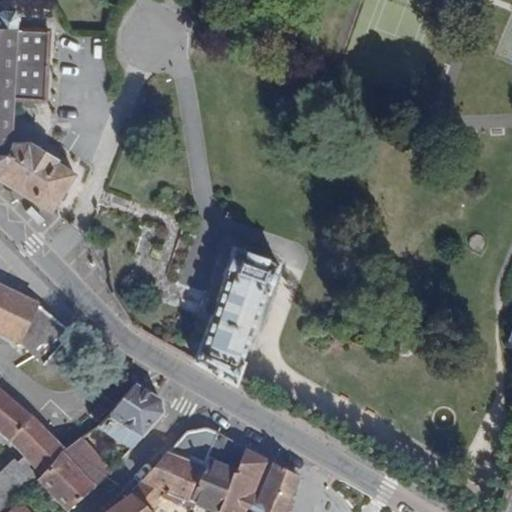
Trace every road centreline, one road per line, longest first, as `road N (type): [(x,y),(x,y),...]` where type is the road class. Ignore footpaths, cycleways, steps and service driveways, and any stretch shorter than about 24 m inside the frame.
road 1 (tertiary): [(203,389),(118,333),(0,217)]
road 2 (residential): [(90,511),(156,453),(203,389)]
road 3 (tertiary): [(328,454),(203,389)]
